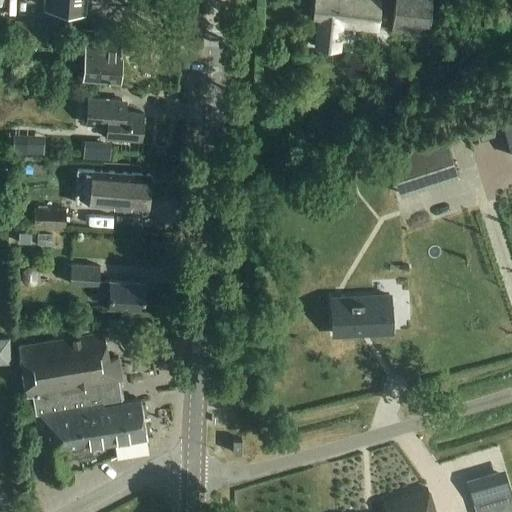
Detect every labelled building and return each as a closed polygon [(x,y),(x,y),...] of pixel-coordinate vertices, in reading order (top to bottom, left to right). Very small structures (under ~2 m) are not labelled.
[(45,0),(45,8),(83,11),(83,0),(45,0)] [(379,28),(381,0),(313,0),(313,15),(318,15),(315,45),(339,48),(341,25),(379,28)] [(429,37),(432,0),(395,0),(392,33),(429,37)] [(50,39),(51,23),(16,20),(14,36),(50,39)] [(119,78),(121,56),(118,56),(119,42),(61,37),(59,52),(86,54),(84,75),(119,78)] [(81,82),(81,90),(121,91),(121,83),(81,82)] [(140,141),(142,112),(120,111),(121,99),(87,97),(85,124),(108,125),(107,138),(140,141)] [(511,154),(511,117),(501,120),(511,154)] [(44,155),(45,136),(28,136),(27,154),(44,155)] [(390,157),(402,196),(460,179),(448,139),(390,157)] [(148,209),(150,177),(77,172),(75,204),(148,209)] [(66,227),(67,208),(34,207),(34,227),(66,227)] [(19,243),(30,243),(31,234),(19,233),(19,243)] [(109,282),(98,281),(99,267),(70,265),(68,284),(97,285),(97,294),(108,294),(108,307),(143,310),(145,283),(109,280),(109,282)] [(25,285),(31,285),(35,282),(36,271),(32,267),(26,267),(22,271),(22,281),(25,285)] [(389,296),(332,298),(334,334),(391,331),(389,296)] [(110,358),(105,332),(21,346),(29,396),(34,395),(48,476),(72,473),(69,457),(86,454),(96,446),(147,438),(141,399),(123,402),(120,381),(123,381),(119,357),(110,358)] [(239,454),(240,439),(231,438),(230,453),(239,454)] [(382,511),(430,511),(425,491),(380,503),(382,511)]
